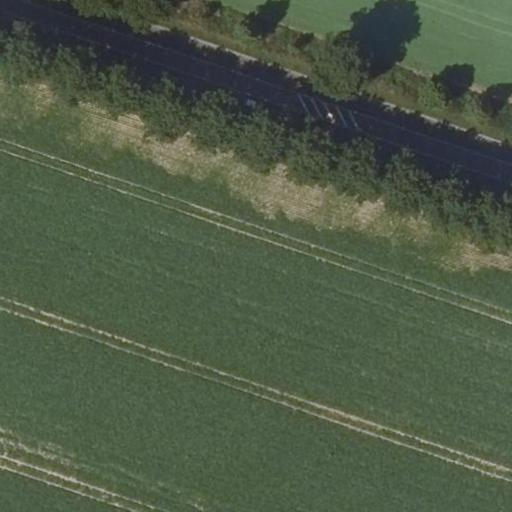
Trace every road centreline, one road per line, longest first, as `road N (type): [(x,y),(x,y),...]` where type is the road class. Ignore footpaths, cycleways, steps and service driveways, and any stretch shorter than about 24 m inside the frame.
road 1 (primary): [(0,21),(511,193)]
road 2 (primary): [(511,158),(44,0)]
